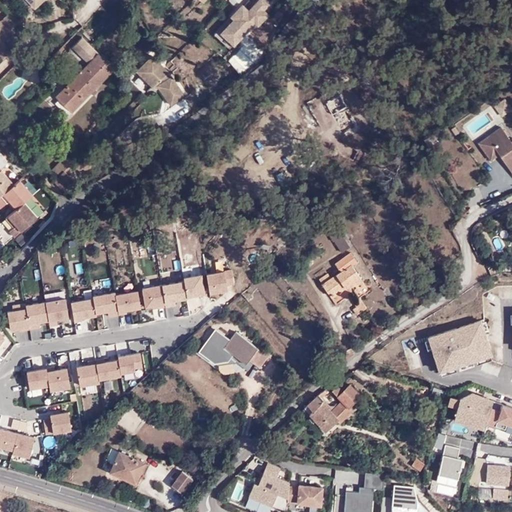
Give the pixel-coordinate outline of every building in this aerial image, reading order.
[(265,0),(250,0),(247,4),(243,0),(214,29),(232,46),(272,6),(265,0)] [(9,29),(16,22),(7,13),(0,19),(9,29)] [(5,37),(11,32),(9,29),(0,19),(0,33),(1,32),(5,37)] [(0,38),(5,43),(14,35),(11,32),(5,37),(1,32),(0,33),(0,38)] [(11,51),(16,47),(19,41),(14,35),(5,43),(11,51)] [(230,58),(251,73),(266,51),(245,36),(230,58)] [(88,64),(56,97),(73,113),(115,70),(102,56),(82,37),(72,48),(88,64)] [(0,55),(3,59),(11,51),(5,43),(0,38),(0,55)] [(210,54),(204,42),(173,59),(179,71),(210,54)] [(159,84),(162,87),(174,105),(188,96),(170,70),(155,55),(140,71),(156,88),(159,84)] [(232,81),(222,58),(193,70),(191,66),(180,71),(187,85),(195,82),(201,95),(232,81)] [(485,152),(493,146),(487,137),(501,127),(496,119),(473,134),(485,152)] [(487,137),(493,146),(511,171),(511,170),(511,142),(510,140),(501,127),(487,137)] [(428,135),(423,138),(428,146),(433,142),(428,135)] [(60,178),(65,173),(72,165),(65,158),(53,171),(60,178)] [(0,194),(13,184),(0,169),(0,194)] [(57,181),(67,193),(76,184),(65,173),(60,178),(57,181)] [(22,202),(31,194),(18,179),(13,184),(0,194),(0,203),(6,198),(15,208),(22,202)] [(64,195),(67,193),(57,181),(54,183),(64,195)] [(15,208),(6,216),(13,226),(8,230),(14,236),(35,217),(22,202),(15,208)] [(334,240),(341,235),(343,234),(338,228),(330,234),(334,240)] [(343,250),(344,250),(349,247),(341,235),(334,240),(343,250)] [(357,289),(365,284),(351,265),(356,261),(350,252),(335,263),(340,272),(330,278),(327,273),(318,279),(330,296),(349,283),(351,287),(354,284),(357,289)] [(225,266),(206,268),(211,291),(228,289),(225,266)] [(205,291),(201,271),(183,273),(184,277),(187,293),(205,291)] [(184,277),(162,280),(162,281),(165,300),(187,298),(187,293),(184,277)] [(162,281),(142,284),(145,304),(165,302),(165,300),(162,281)] [(138,286),(115,290),(118,314),(127,313),(126,308),(140,306),(138,286)] [(114,288),(92,291),(93,294),(96,309),(107,308),(109,315),(118,314),(115,290),(114,288)] [(364,297),(370,308),(385,300),(379,289),(364,297)] [(93,294),(71,297),(74,320),(82,320),(81,314),(96,312),(96,309),(93,294)] [(68,316),(65,295),(46,297),(48,318),(49,324),(57,323),(56,317),(68,316)] [(48,318),(46,297),(26,300),(30,323),(30,328),(40,327),(39,320),(48,318)] [(359,315),(368,310),(360,298),(355,302),(358,307),(354,309),(359,315)] [(26,300),(5,304),(9,327),(30,323),(26,300)] [(482,316),(427,333),(437,368),(492,351),(482,316)] [(231,338),(215,326),(196,350),(212,362),(228,360),(233,354),(224,347),(231,338)] [(28,329),(19,330),(21,341),(30,339),(28,329)] [(266,355),(235,332),(231,338),(224,347),(233,354),(245,362),(247,359),(258,367),(266,355)] [(119,351),(119,356),(120,369),(136,368),(135,365),(142,364),(140,348),(119,351)] [(95,359),(99,375),(121,373),(120,369),(119,356),(95,359)] [(95,359),(75,362),(79,382),(100,380),(99,375),(95,359)] [(46,364),(26,367),(29,384),(48,383),(46,367),(46,364)] [(66,364),(46,367),(48,383),(49,387),(70,385),(66,364)] [(85,390),(94,389),(94,381),(84,382),(85,390)] [(316,397),(305,408),(323,431),(336,420),(338,422),(351,410),(349,406),(360,396),(349,384),(342,391),(337,385),(331,390),(341,401),(332,409),(324,400),(321,402),(316,397)] [(474,392),(462,397),(458,410),(467,413),(466,419),(487,425),(489,420),(493,407),(494,403),(482,399),(482,395),(474,392)] [(495,400),(482,395),(482,399),(494,403),(495,400)] [(511,405),(505,403),(502,410),(493,407),(489,420),(498,424),(498,423),(508,426),(509,421),(511,421),(511,405)] [(50,415),(41,416),(45,433),(71,430),(68,408),(50,411),(50,415)] [(467,413),(458,410),(456,416),(466,419),(467,413)] [(0,444),(12,449),(17,428),(0,422),(0,444)] [(34,433),(17,428),(12,449),(11,451),(28,456),(34,433)] [(447,443),(440,472),(460,477),(465,457),(460,456),(462,446),(447,443)] [(110,472),(135,484),(145,463),(120,451),(110,472)] [(282,467),(268,462),(260,480),(263,481),(261,486),(258,484),(254,483),(249,496),(271,506),(289,509),(290,500),(291,485),(292,481),(278,476),(282,467)] [(145,463),(135,484),(139,485),(144,475),(146,476),(150,465),(145,463)] [(499,464),(490,463),(488,481),(511,483),(511,468),(511,465),(505,465),(504,467),(500,467),(500,464),(499,464)] [(193,478),(183,471),(173,485),(183,492),(193,478)] [(355,489),(348,489),(348,494),(338,493),(336,507),(362,510),(362,511),(373,511),(376,487),(386,488),(387,473),(368,471),(366,485),(362,485),(361,490),(355,489)] [(415,483),(394,481),(391,511),(432,511),(418,498),(415,483)] [(301,486),(291,485),(290,500),(323,503),(325,486),(308,484),(308,487),(305,487),(305,484),(301,483),(301,486)] [(509,497),(510,487),(496,486),(495,496),(509,497)]
